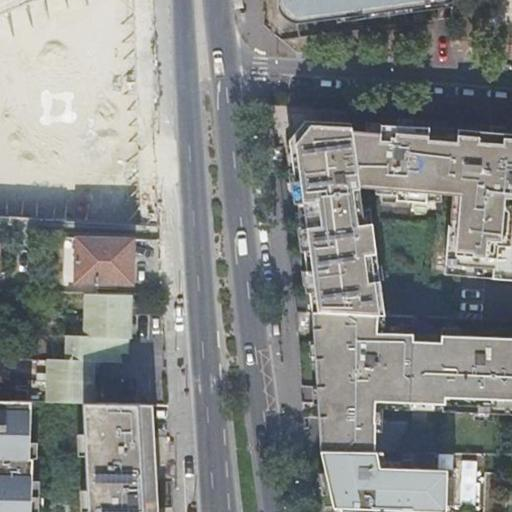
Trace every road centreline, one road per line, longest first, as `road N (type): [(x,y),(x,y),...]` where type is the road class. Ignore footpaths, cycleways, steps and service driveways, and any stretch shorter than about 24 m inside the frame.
road 1 (primary): [(188,0),(212,511)]
road 2 (primary): [(274,511),(225,71)]
road 3 (residential): [(511,88),(261,66),(225,71)]
